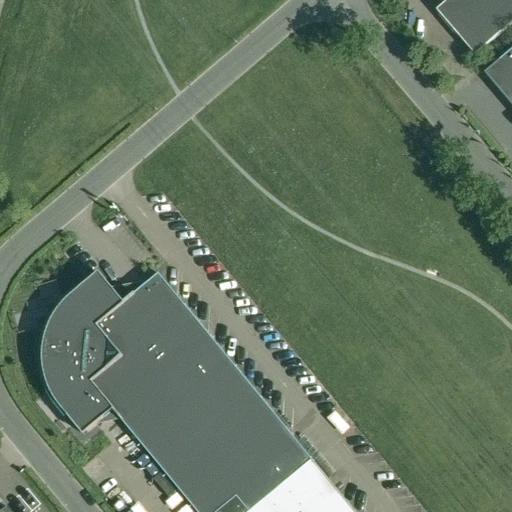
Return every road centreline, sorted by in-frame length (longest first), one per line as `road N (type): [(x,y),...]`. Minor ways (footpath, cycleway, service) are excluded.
road 1 (unclassified): [(0,278),(21,249),(313,0)]
road 2 (unclassified): [(511,196),(344,0)]
road 3 (unclassified): [(84,511),(0,406)]
